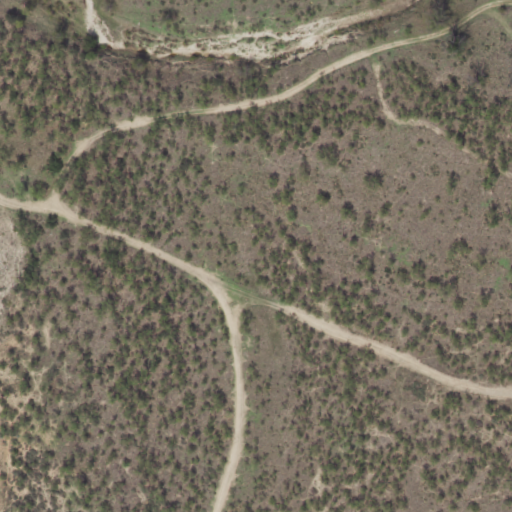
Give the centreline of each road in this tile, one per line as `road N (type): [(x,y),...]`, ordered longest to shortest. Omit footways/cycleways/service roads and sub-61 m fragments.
road 1 (track): [(360,340),(150,248),(0,196)]
road 2 (track): [(214,511),(238,435),(239,364),(227,311),(208,275)]
